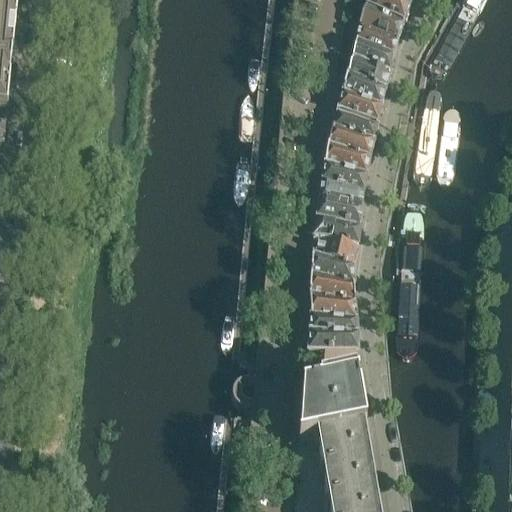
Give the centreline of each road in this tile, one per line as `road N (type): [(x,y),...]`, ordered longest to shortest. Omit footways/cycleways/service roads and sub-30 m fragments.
road 1 (residential): [(396,511),(364,283),(403,60),(429,0)]
road 2 (residential): [(275,511),(330,0)]
road 3 (residential): [(495,511),(511,233)]
road 4 (residential): [(0,460),(22,212)]
road 5 (residential): [(22,212),(44,0)]
